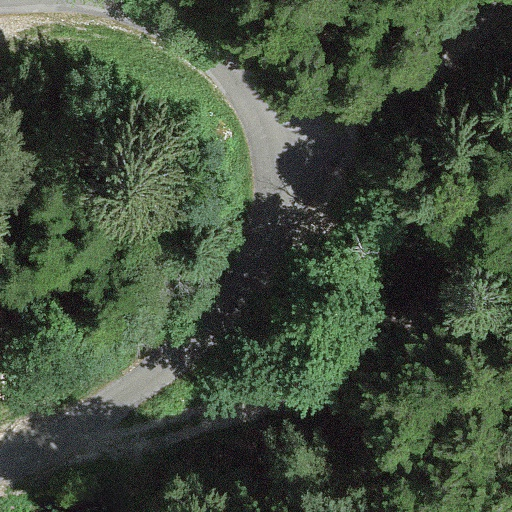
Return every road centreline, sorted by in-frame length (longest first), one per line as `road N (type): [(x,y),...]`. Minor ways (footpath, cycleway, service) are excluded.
road 1 (unclassified): [(0,472),(214,328),(278,230),(286,170),(252,95),(216,57),(145,10),(75,0)]
road 2 (track): [(284,166),(511,31)]
